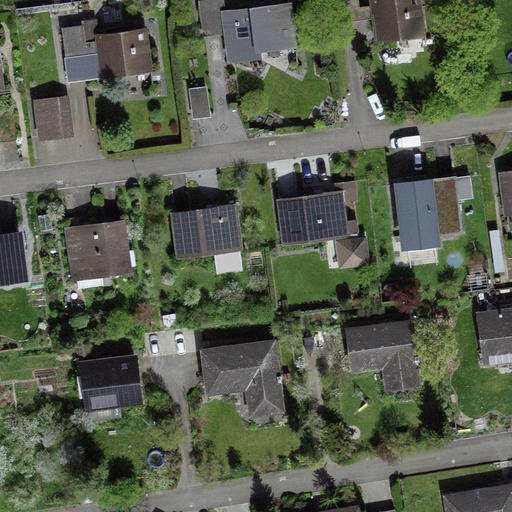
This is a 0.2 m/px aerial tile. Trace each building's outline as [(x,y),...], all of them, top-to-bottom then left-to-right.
[(223,0),(198,0),(202,34),(224,32),(221,7),(224,6),(223,0)] [(283,0),(224,6),(221,7),(224,32),(227,61),(261,57),(260,48),(296,44),(291,0),(283,0)] [(430,0),(396,0),(375,2),(380,44),(435,38),(430,0)] [(97,27),(66,32),(71,63),(102,58),(97,27)] [(150,31),(100,38),(102,58),(106,80),(156,73),(150,31)] [(7,37),(0,38),(0,96),(16,94),(7,37)] [(208,84),(189,86),(192,116),(211,114),(208,84)] [(72,100),(36,105),(42,145),(77,140),(72,100)] [(511,175),(503,177),(511,222),(511,221),(511,175)] [(462,176),(403,183),(412,254),(452,250),(450,237),(469,235),(462,176)] [(349,193),(282,202),(288,249),(355,241),(349,193)] [(241,213),(179,222),(186,265),(247,256),(241,213)] [(129,225),(70,234),(77,285),(136,276),(129,225)] [(24,242),(0,244),(0,286),(30,283),(24,242)] [(511,314),(482,319),(488,370),(511,366),(511,314)] [(419,326),(349,334),(353,376),(387,372),(390,396),(426,392),(419,326)] [(279,343),(205,353),(211,399),(253,394),(256,421),(288,416),(279,343)] [(145,361),(85,369),(92,418),(152,409),(145,361)] [(511,511),(511,488),(446,501),(448,511),(511,511)]
